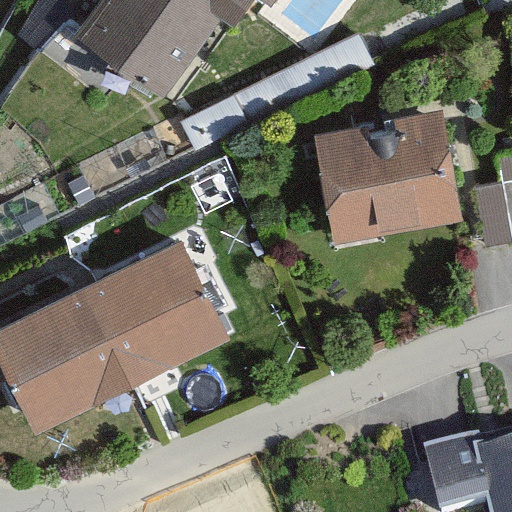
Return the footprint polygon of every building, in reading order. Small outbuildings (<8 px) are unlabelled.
[(106,0),(77,40),(163,102),(223,19),(236,29),(256,1),(268,10),(275,0),(106,0)] [(370,69),(357,40),(178,123),(191,152),(370,69)] [(458,224),(439,117),(320,138),(339,245),(458,224)] [(511,247),(511,158),(494,162),(498,181),(475,185),(488,252),(511,247)] [(231,341),(185,248),(0,338),(0,356),(38,434),(231,341)] [(511,511),(511,455),(507,457),(504,444),(424,464),(435,511),(511,511)]
